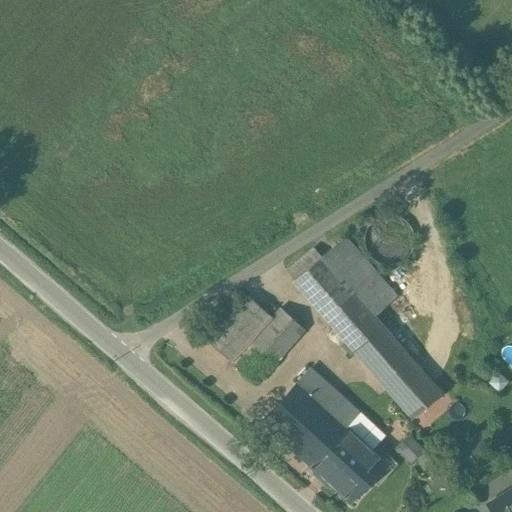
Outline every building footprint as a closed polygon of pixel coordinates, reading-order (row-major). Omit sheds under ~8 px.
[(365,247),(370,256),(379,262),(389,264),(399,261),(407,255),(412,246),(413,237),(411,229),(406,221),(399,216),(390,214),(381,215),(372,220),(366,228),(363,237),(365,247)] [(437,395),(371,319),(395,298),(344,238),(321,257),(314,249),(286,272),(326,320),(328,319),(413,416),(437,395)] [(272,318),(248,296),(230,315),(207,341),(231,363),(272,318)] [(208,318),(196,331),(207,341),(230,315),(220,307),(208,318)] [(272,318),(231,363),(255,385),(304,330),(281,308),(272,318)] [(330,387),(310,369),(297,383),(317,401),(330,387)] [(346,427),(331,414),(339,406),(338,405),(343,399),(330,387),(317,401),(297,383),(262,420),(333,485),(368,448),(346,427)] [(359,413),(343,399),(338,405),(339,406),(331,414),(346,427),(359,413)] [(384,436),(359,413),(346,427),(368,448),(371,450),(372,450),(384,436)] [(412,434),(398,448),(412,462),(427,449),(412,434)] [(368,448),(333,485),(350,500),(385,462),(372,450),(371,450),(368,448)] [(511,488),(489,503),(494,511),(510,511),(511,511),(511,488)]
